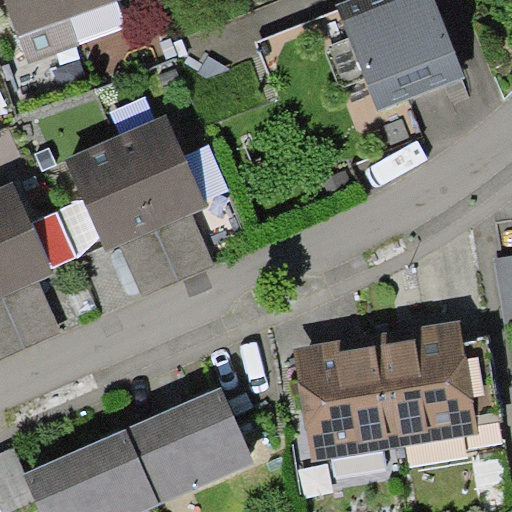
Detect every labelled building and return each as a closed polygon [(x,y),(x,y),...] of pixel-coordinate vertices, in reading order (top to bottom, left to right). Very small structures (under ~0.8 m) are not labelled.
[(71,17),(65,0),(4,0),(19,37),(71,17)] [(65,0),(71,17),(117,1),(118,0),(65,0)] [(435,0),(346,0),(337,4),(379,111),(426,93),(466,77),(435,0)] [(126,27),(117,1),(71,17),(81,43),(126,27)] [(81,43),(71,17),(19,37),(28,63),(81,43)] [(111,111),(122,134),(155,119),(144,96),(111,111)] [(116,137),(158,230),(193,214),(208,207),(205,200),(185,156),(166,114),(155,119),(122,134),(116,137)] [(121,246),(158,230),(116,137),(66,159),(85,200),(101,236),(109,252),(121,246)] [(209,145),(185,156),(205,200),(229,190),(209,145)] [(0,185),(0,288),(4,296),(38,281),(54,273),(51,267),(31,224),(12,181),(0,185)] [(85,200),(57,212),(76,256),(101,236),(85,200)] [(57,212),(31,224),(51,267),(76,256),(57,212)] [(193,214),(158,230),(181,281),(216,265),(193,214)] [(181,281),(158,230),(121,246),(145,297),(181,281)] [(511,254),(495,258),(505,328),(511,326),(511,254)] [(38,281),(4,296),(27,347),(62,332),(38,281)] [(0,359),(27,347),(4,296),(0,297),(0,359)] [(418,327),(375,334),(394,447),(479,433),(460,320),(418,327)] [(394,447),(375,334),(334,341),(294,347),(312,461),(394,447)] [(170,409),(126,428),(160,505),(255,463),(222,387),(170,409)] [(142,511),(160,505),(126,428),(75,450),(24,472),(36,500),(41,511),(142,511)] [(24,472),(12,447),(0,452),(0,503),(3,511),(9,511),(36,500),(24,472)]
